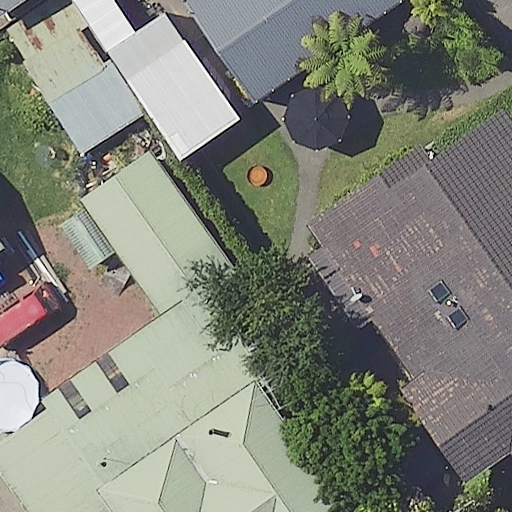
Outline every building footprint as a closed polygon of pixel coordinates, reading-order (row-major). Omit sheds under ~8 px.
[(0,0),(0,13),(4,19),(30,0),(0,0)] [(252,116),(172,0),(92,0),(30,43),(104,150),(151,117),(183,163),(252,116)] [(409,0),(408,0),(194,0),(261,99),(409,0)] [(511,115),(323,240),(486,486),(511,468),(511,115)] [(241,280),(154,142),(84,186),(168,321),(118,352),(137,383),(4,466),(33,511),(351,511),(216,296),(241,280)] [(0,249),(8,244),(0,232),(0,249)]
